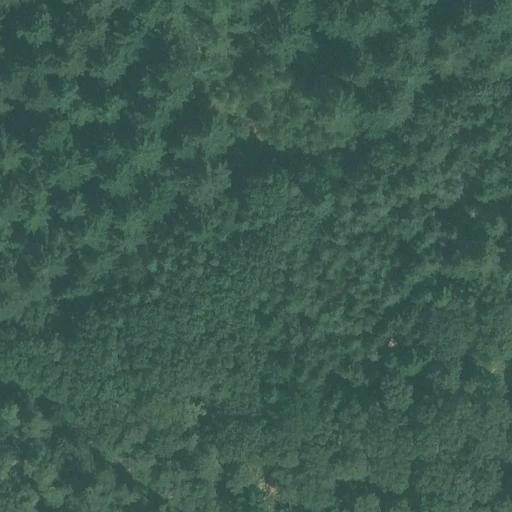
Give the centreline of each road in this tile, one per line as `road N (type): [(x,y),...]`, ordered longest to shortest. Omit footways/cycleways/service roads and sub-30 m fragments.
road 1 (track): [(130,400),(511,7)]
road 2 (track): [(441,448),(0,380)]
road 3 (track): [(441,448),(511,338)]
road 4 (track): [(0,87),(86,0)]
